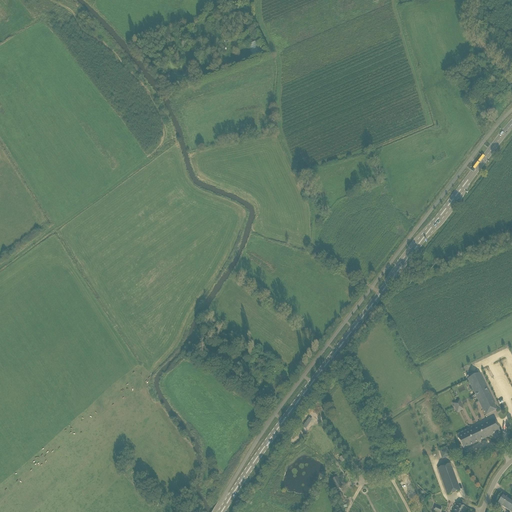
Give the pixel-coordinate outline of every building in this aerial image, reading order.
[(169,74),(161,78),(166,88),(174,84),(169,74)] [(484,412),(495,407),(479,374),(478,374),(476,371),(468,376),(469,379),(468,379),(484,412)] [(459,401),(453,404),(457,413),(463,410),(459,401)] [(309,418),(302,427),(306,430),(313,421),(309,418)] [(463,449),(499,431),(494,420),(458,438),(463,449)] [(438,449),(442,459),(448,457),(444,447),(438,449)] [(459,491),(450,464),(438,468),(448,495),(459,491)] [(343,488),(337,478),(331,481),(337,491),(343,488)] [(341,493),(336,495),(337,497),(338,500),(339,504),(345,500),(341,493)] [(511,511),(511,501),(503,495),(498,504),(510,511),(511,511)]
